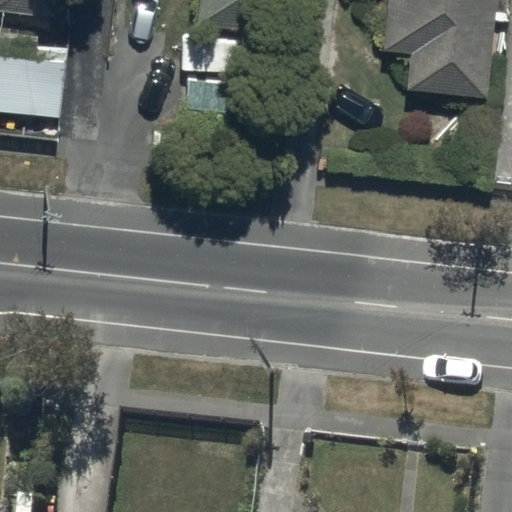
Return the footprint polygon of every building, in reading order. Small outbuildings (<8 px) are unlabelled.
[(196,0),(195,9),(273,17),(274,0),(196,0)] [(385,0),(382,33),(408,35),(404,73),(484,80),(489,15),(505,17),(506,0),(385,0)] [(66,53),(0,45),(0,99),(59,107),(66,53)] [(258,71),(186,64),(180,123),(253,129),(258,71)] [(17,511),(36,511),(38,498),(19,496),(17,511)]
